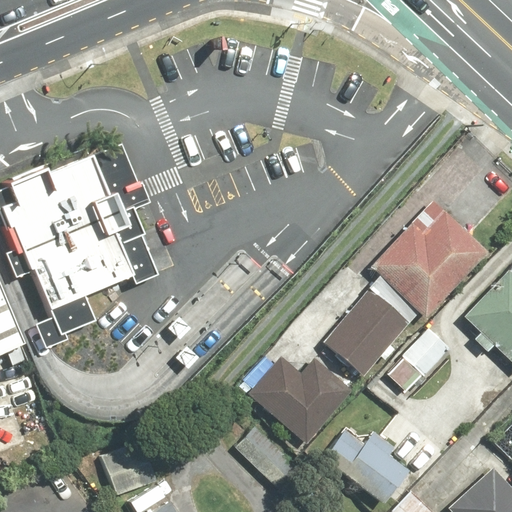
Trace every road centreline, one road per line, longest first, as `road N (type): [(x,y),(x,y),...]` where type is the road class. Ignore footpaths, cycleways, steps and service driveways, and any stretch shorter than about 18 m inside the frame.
road 1 (primary): [(509,88),(303,0)]
road 2 (primary): [(152,0),(0,63)]
road 3 (primary): [(509,88),(409,0)]
